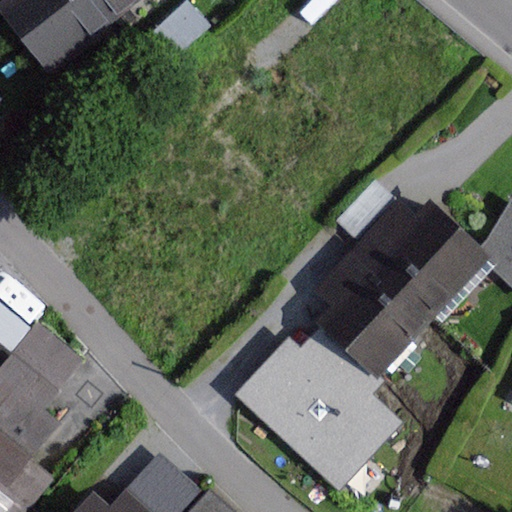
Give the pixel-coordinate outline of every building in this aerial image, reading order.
[(54,65),(119,15),(107,0),(21,0),(10,9),(54,65)] [(107,0),(119,15),(138,0),(107,0)] [(240,81),(214,110),(206,103),(159,156),(232,220),(339,98),(262,31),(228,70),(240,81)] [(383,177),(346,216),(366,234),(402,195),(383,177)] [(404,201),(366,243),(441,311),(491,256),(511,275),(511,209),(489,248),(438,201),(422,218),(404,201)] [(389,367),(441,311),(366,243),(326,286),(343,302),(331,315),(389,367)] [(54,318),(47,326),(14,298),(0,314),(0,331),(26,353),(70,389),(98,355),(54,318)] [(409,418),(378,390),(389,377),(329,322),(307,345),(294,334),(242,390),(345,486),(409,418)] [(0,383),(26,353),(0,331),(0,383)] [(70,389),(26,353),(0,383),(0,500),(4,504),(0,508),(0,511),(36,511),(67,475),(41,454),(72,417),(57,405),(70,389)] [(195,511),(218,487),(175,449),(127,504),(116,495),(100,511),(195,511)] [(255,511),(228,488),(206,511),(255,511)]
